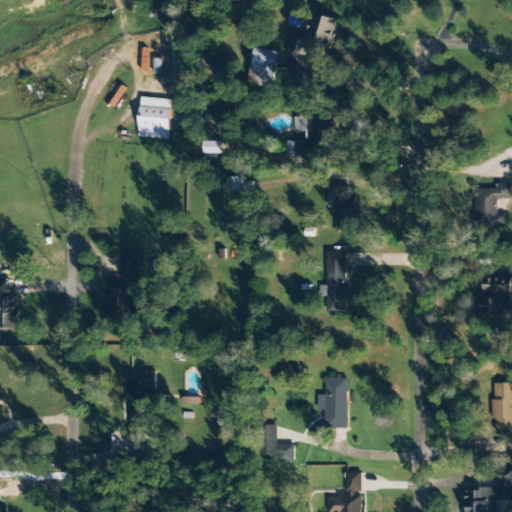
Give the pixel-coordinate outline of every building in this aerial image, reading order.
[(337,19),(314,14),(308,40),(292,37),(288,56),(307,60),(310,45),(330,49),(337,19)] [(277,51),(253,49),(249,85),(274,87),(277,51)] [(146,73),(165,73),(165,51),(146,51),(146,73)] [(171,99),(141,98),(139,138),(169,139),(171,99)] [(333,137),(332,107),(304,108),(305,117),(295,118),(295,132),(306,131),(306,141),(287,142),(288,157),(313,156),(313,138),(333,137)] [(220,143),(203,142),(203,154),(220,154),(220,143)] [(246,177),(224,178),(224,192),(254,192),(254,182),(246,183),(246,177)] [(511,184),(497,184),(497,189),(474,189),(474,226),(505,226),(505,214),(497,214),(497,200),(511,200),(511,184)] [(336,234),(356,233),(355,199),(350,199),(350,187),(335,187),(335,196),(328,196),(329,208),(335,208),(336,234)] [(346,313),(346,299),(350,299),(351,283),(346,283),(346,252),(327,252),(327,286),(319,286),(319,296),(327,296),(327,312),(346,313)] [(138,254),(121,254),(121,285),(108,285),(108,322),(136,322),(136,280),(138,280),(138,254)] [(482,279),(483,322),(511,321),(510,279),(482,279)] [(153,371),(128,372),(129,434),(153,434),(153,371)] [(347,378),(325,379),(325,396),(318,396),(318,410),(325,410),(326,429),(348,429),(347,378)] [(511,383),(492,384),(493,433),(511,432),(511,383)] [(200,397),(183,398),(184,405),(200,405),(200,397)] [(235,430),(235,408),(219,408),(219,430),(235,430)] [(294,462),(294,444),(277,445),(277,426),(257,426),(258,456),(277,456),(277,462),(294,462)] [(360,511),(360,473),(346,473),(346,497),(326,497),(326,511),(338,511),(337,511),(360,511)] [(511,475),(498,475),(497,501),(511,501),(511,475)] [(497,511),(497,489),(465,490),(465,511),(497,511)]
